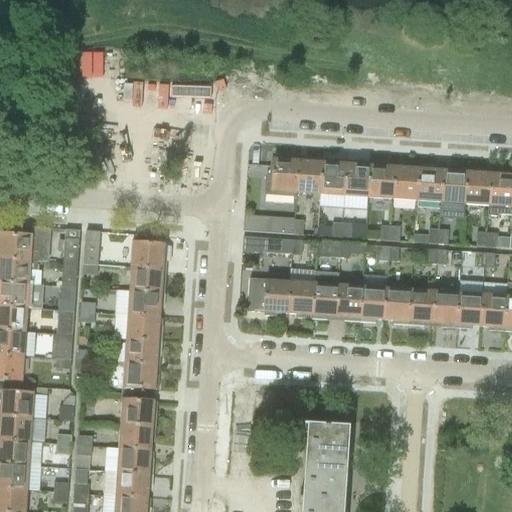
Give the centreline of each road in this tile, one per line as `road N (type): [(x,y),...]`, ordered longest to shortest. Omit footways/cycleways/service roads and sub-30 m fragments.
road 1 (residential): [(216,213),(222,132),(249,109),(511,131)]
road 2 (residential): [(216,213),(0,197)]
road 3 (residential): [(416,375),(207,363)]
road 4 (residential): [(207,363),(216,213)]
road 5 (residential): [(199,511),(207,363)]
road 6 (residential): [(410,511),(416,375)]
